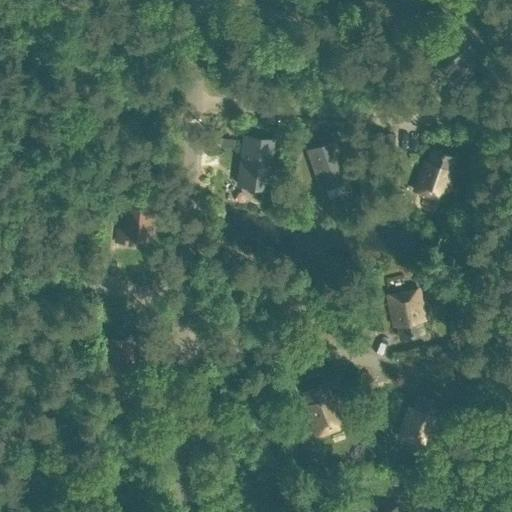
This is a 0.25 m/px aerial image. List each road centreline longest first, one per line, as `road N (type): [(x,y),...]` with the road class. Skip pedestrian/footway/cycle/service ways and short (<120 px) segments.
road 1 (residential): [(198,107),(188,357)]
road 2 (residential): [(421,373),(274,354),(188,357)]
road 3 (residential): [(401,120),(198,107)]
road 4 (residential): [(188,357),(174,511)]
